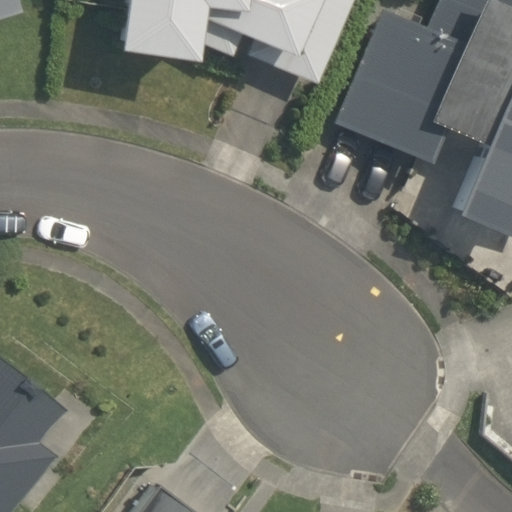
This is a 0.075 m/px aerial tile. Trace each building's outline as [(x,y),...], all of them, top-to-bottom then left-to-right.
[(0,0),(0,14),(14,10),(11,0),(0,0)] [(121,0),(115,49),(191,59),(193,40),(228,56),(231,50),(312,83),(347,0),(121,0)] [(426,162),(441,126),(480,143),(450,211),(511,237),(511,234),(511,0),(435,0),(423,27),(380,8),(332,122),(426,162)] [(0,511),(6,511),(52,455),(35,442),(62,407),(0,358),(0,511)] [(191,511),(154,484),(132,511),(191,511)]
